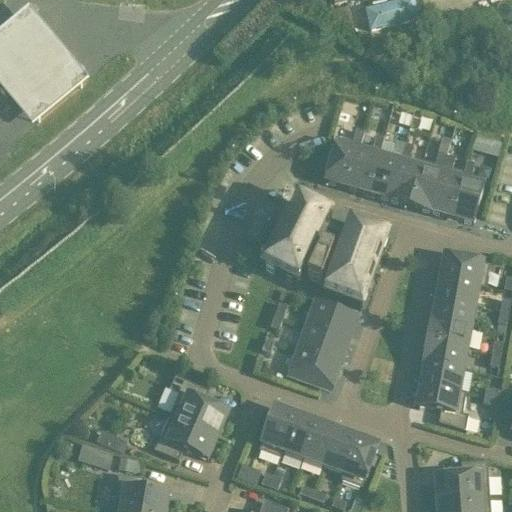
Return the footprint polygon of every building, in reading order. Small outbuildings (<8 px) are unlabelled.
[(331,0),(334,9),(346,6),(344,0),(331,0)] [(415,4),(362,17),(368,40),(421,27),(415,4)] [(0,88),(17,107),(36,128),(93,83),(72,58),(29,9),(0,33),(0,88)] [(334,15),(339,36),(352,32),(347,11),(334,15)] [(348,192),(364,136),(356,134),(353,146),(339,142),(326,185),(348,192)] [(368,198),(379,161),(359,156),(365,136),(364,136),(348,192),(368,198)] [(384,142),(376,140),(372,152),(381,154),(384,142)] [(389,204),(405,149),(397,146),(393,158),(401,161),(399,167),(379,161),(368,198),(388,204),(389,204)] [(410,210),(422,166),(410,163),(414,151),(405,149),(389,204),(410,210)] [(430,216),(442,180),(444,173),(447,161),(438,158),(435,170),(422,166),(410,210),(430,216)] [(447,161),(444,173),(451,175),(455,163),(447,161)] [(462,186),(451,222),(473,228),(485,184),(472,180),(475,169),(467,166),(461,185),(462,186)] [(451,222),(462,186),(461,185),(442,180),(430,216),(431,216),(451,222)] [(331,218),(304,204),(297,201),(263,271),(297,288),(331,218)] [(352,226),(325,300),(360,313),(387,239),(352,226)] [(307,283),(321,288),(333,256),(323,252),(307,283)] [(441,283),(485,291),(489,270),(445,261),(441,283)] [(511,283),(506,282),(503,295),(511,296),(511,295),(511,283)] [(437,304),(474,311),(478,291),(485,292),(485,291),(441,283),(437,304)] [(433,326),(470,332),(474,311),(437,304),(433,326)] [(510,305),(502,304),(499,316),(508,317),(510,305)] [(307,331),(348,346),(357,322),(316,307),(307,331)] [(275,319),(283,322),(287,311),(279,308),(275,319)] [(497,328),(506,330),(508,317),(499,316),(497,328)] [(283,322),(275,319),(270,331),(279,334),(283,322)] [(429,347),(466,354),(470,332),(433,326),(429,347)] [(298,355),(339,370),(348,346),(307,331),(298,355)] [(262,355),(270,358),(274,346),(266,343),(262,355)] [(502,348),(494,346),(492,358),(500,360),(502,348)] [(425,368),(463,375),(466,354),(429,347),(425,368)] [(339,370),(298,355),(289,379),(331,394),(339,370)] [(489,371),(498,372),(500,360),(492,358),(489,371)] [(421,389),(466,398),(467,394),(459,393),(463,375),(425,368),(421,389)] [(170,420),(217,441),(227,418),(204,407),(209,395),(175,381),(170,394),(179,398),(170,420)] [(438,428),(466,433),(469,417),(463,416),(466,398),(421,389),(417,411),(440,416),(438,428)] [(484,401),(496,403),(498,395),(485,393),(484,401)] [(496,403),(484,401),(482,410),(495,412),(496,403)] [(283,456),(296,420),(275,412),(259,455),(281,463),(283,456)] [(217,441),(170,420),(154,455),(178,465),(184,453),(207,464),(217,441)] [(303,463),(316,427),(296,420),(283,456),(303,463)] [(323,470),(336,435),(316,427),(303,463),(323,470)] [(101,435),(96,447),(106,451),(111,440),(111,439),(101,435)] [(343,478),(356,442),(336,435),(323,470),(343,478)] [(356,442),(343,478),(340,485),(362,493),(377,450),(356,442)] [(108,474),(112,459),(102,456),(97,471),(108,474)] [(138,466),(125,464),(123,475),(136,477),(138,466)] [(437,505),(489,502),(487,466),(461,468),(462,481),(436,482),(437,505)] [(144,483),(118,478),(113,511),(165,511),(168,500),(142,495),(144,483)] [(269,493),(273,481),(265,478),(261,490),(269,493)] [(269,493),(277,496),(281,484),(273,481),(269,493)] [(314,495),(302,491),(299,500),(311,504),(314,495)] [(326,500),(314,495),(311,504),(322,508),(326,500)] [(489,511),(489,502),(437,505),(437,511),(489,511)] [(332,511),(344,511),(346,507),(334,503),(331,511),(332,511)]
